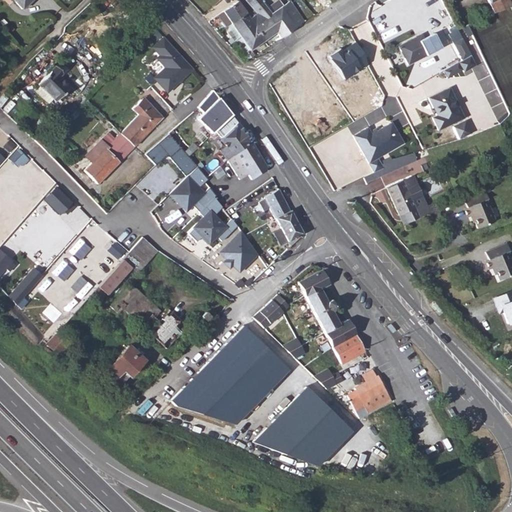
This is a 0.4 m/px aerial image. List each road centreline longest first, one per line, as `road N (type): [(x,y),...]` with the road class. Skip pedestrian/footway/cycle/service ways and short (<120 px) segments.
road 1 (residential): [(250,302),(134,218),(105,225),(0,120)]
road 2 (trunk): [(191,511),(100,463),(0,369)]
road 3 (secondary): [(339,227),(476,380)]
road 4 (trunk): [(124,511),(0,388)]
road 5 (secondary): [(252,103),(339,227)]
road 6 (residential): [(252,103),(265,69),(355,0)]
road 7 (residential): [(142,404),(250,302)]
road 8 (secondary): [(166,0),(252,103)]
road 9 (trunk): [(0,423),(89,511)]
road 10 (residential): [(86,0),(0,90)]
